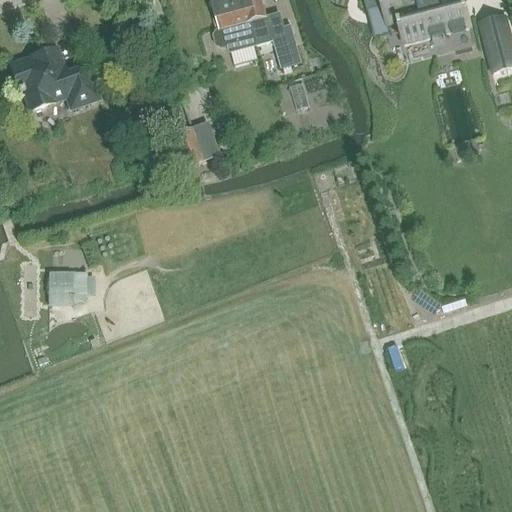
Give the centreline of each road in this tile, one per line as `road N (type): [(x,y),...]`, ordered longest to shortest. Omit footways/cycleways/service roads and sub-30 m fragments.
road 1 (track): [(350,276),(0,410)]
road 2 (track): [(511,300),(372,346),(429,511)]
road 3 (track): [(372,346),(320,182)]
